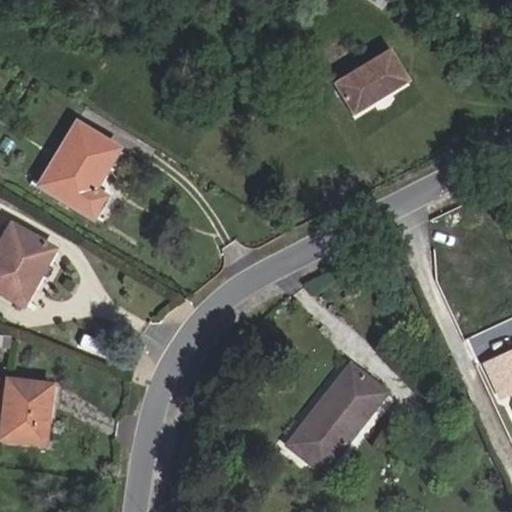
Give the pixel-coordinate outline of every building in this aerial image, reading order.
[(368,0),(381,9),(386,0),(368,0)] [(247,65),(247,50),(234,51),(234,65),(247,65)] [(352,116),(408,82),(388,51),(333,85),(352,116)] [(127,154),(76,122),(37,184),(102,223),(112,204),(104,197),(127,154)] [(0,294),(21,307),(54,249),(10,225),(0,243),(0,294)] [(507,316),(511,314),(511,276),(496,281),(507,316)] [(0,348),(9,349),(10,338),(0,336),(0,348)] [(511,353),(485,365),(500,397),(511,392),(511,353)] [(384,389),(348,366),(294,449),(329,470),(384,389)] [(49,383),(6,379),(4,424),(4,436),(47,438),(49,383)]
